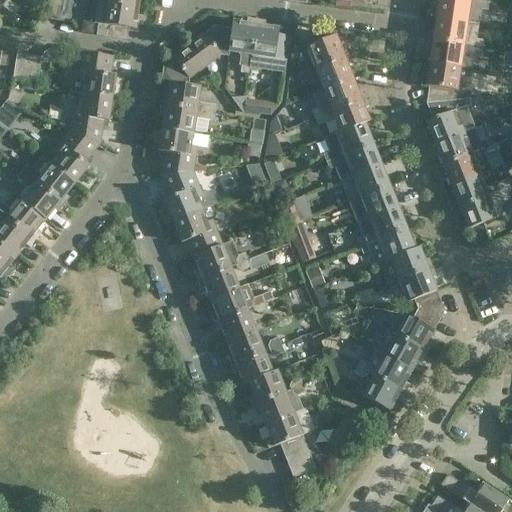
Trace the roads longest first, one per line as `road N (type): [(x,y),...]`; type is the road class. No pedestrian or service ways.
road 1 (residential): [(275,511),(121,176)]
road 2 (residential): [(511,313),(491,261),(445,240),(398,108),(403,28)]
road 3 (residential): [(183,0),(403,28)]
road 4 (residential): [(0,330),(121,176)]
road 5 (residential): [(143,50),(51,34),(35,41),(0,35)]
road 6 (residential): [(511,326),(485,343),(424,430)]
road 7 (residential): [(121,176),(143,50)]
